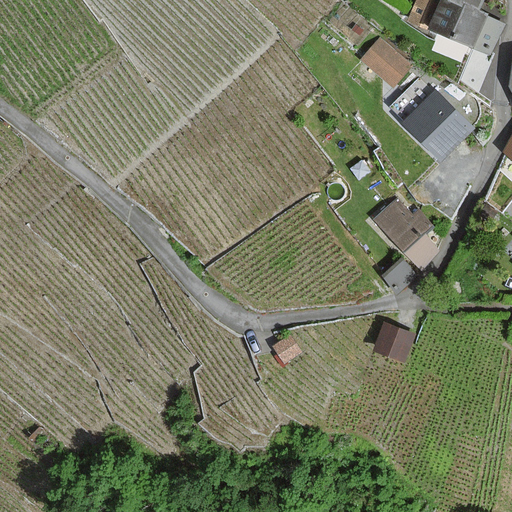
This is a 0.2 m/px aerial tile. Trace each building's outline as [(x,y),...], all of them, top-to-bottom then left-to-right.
[(434,26),(444,0),(418,0),(411,20),(433,29),(434,26)] [(468,3),(460,0),(444,0),(434,26),(494,50),(505,23),(490,17),(493,10),(484,7),(469,1),(468,3)] [(413,65),(381,38),(363,59),(395,87),(413,65)] [(439,90),(409,121),(445,156),(475,125),(439,90)] [(425,232),(433,224),(420,211),(415,216),(397,198),(377,219),(424,265),(440,248),(438,246),(425,232)] [(387,322),(378,348),(407,358),(415,331),(387,322)] [(302,349),(292,335),(277,346),(286,360),(302,349)]
